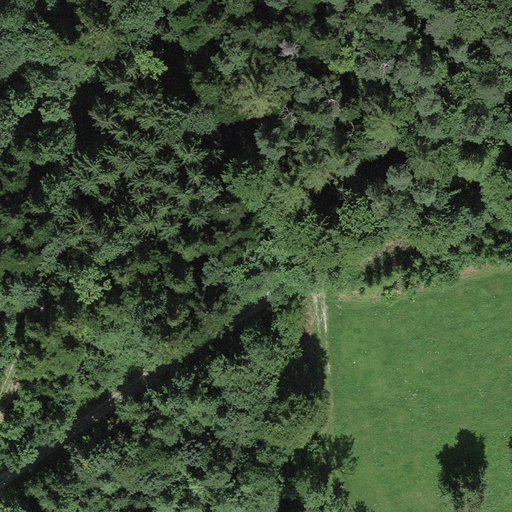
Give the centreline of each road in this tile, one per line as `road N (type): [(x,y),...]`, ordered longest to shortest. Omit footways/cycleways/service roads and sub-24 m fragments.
road 1 (track): [(511,143),(181,355),(0,484)]
road 2 (track): [(0,408),(66,241),(71,191),(58,62),(67,0)]
